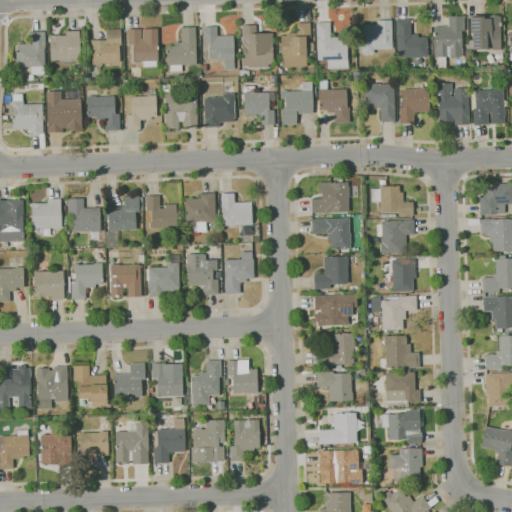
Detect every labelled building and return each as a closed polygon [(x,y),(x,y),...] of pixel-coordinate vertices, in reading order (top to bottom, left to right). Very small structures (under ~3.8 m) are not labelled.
[(476,51),(476,49),(473,50),(473,47),(469,47),(469,40),(473,40),(472,32),(470,33),(469,17),(484,16),(484,18),(490,18),(490,15),(498,15),(498,16),(500,15),(501,21),(501,25),(500,25),(500,31),(500,50),(492,50),(492,49),(486,49),(486,51),(476,51)] [(435,57),(433,27),(435,26),(449,26),(448,16),(465,16),(466,17),(464,17),(465,31),(461,31),(462,48),(463,56),(435,57)] [(413,58),(413,57),(398,57),(397,28),(394,28),(393,21),(397,20),(396,19),(411,19),(411,34),(418,34),(418,37),(427,37),(428,57),(413,58)] [(364,54),(364,53),(363,53),(363,47),(362,25),(375,24),(375,25),(378,25),(378,20),(392,20),(393,49),(374,49),(374,53),(367,53),(367,54),(364,54)] [(282,67),(281,35),(287,35),(287,33),(297,33),(297,22),(310,22),(311,37),(306,38),(307,66),(282,67)] [(328,69),(328,60),(318,60),(316,22),(330,22),(331,37),(338,37),(338,40),(347,40),(348,58),(349,68),(328,69)] [(248,68),(248,66),(244,67),(243,44),(242,25),(256,25),(257,33),(273,33),(273,43),(273,44),(272,44),(273,61),(271,61),(271,63),(269,63),(269,67),(248,68)] [(225,69),(225,58),(210,59),(209,41),(204,41),(204,27),(217,26),(217,36),(223,36),(223,35),(234,35),(235,69),(225,69)] [(182,72),(170,72),(170,65),(167,65),(167,45),(175,45),(175,42),(182,42),(182,27),(196,27),(196,46),(197,46),(197,65),(182,65),(182,72)] [(157,67),(143,67),(143,61),(140,61),(140,62),(136,62),(136,61),(133,61),(133,44),(128,44),(128,29),(141,29),(141,38),(143,38),(143,28),(158,28),(158,46),(158,49),(158,62),(157,62),(157,67)] [(92,64),(92,40),(106,40),(106,29),(121,29),(121,46),(120,46),(120,63),(100,63),(100,64),(92,64)] [(64,61),(64,60),(51,60),(51,38),(49,38),(49,35),(61,35),(67,35),(66,31),(80,30),(81,59),(71,59),(71,61),(64,61)] [(32,74),(32,66),(25,66),(25,67),(17,67),(16,47),(17,47),(17,44),(31,43),(31,32),(45,31),(46,48),(44,48),(45,66),(44,66),(44,74),(32,74)] [(12,82),(12,72),(21,71),(22,81),(12,82)] [(272,83),(271,80),(265,81),(265,76),(277,75),(277,83),(272,83)] [(350,122),(335,122),(335,112),(328,112),(328,109),(327,109),(322,109),(319,109),(319,89),(320,89),(320,80),(327,80),(327,89),(346,89),(347,107),(350,107),(350,122)] [(297,124),(283,124),(282,109),(286,109),(286,98),(282,98),(282,90),(287,90),(287,91),(302,90),(302,82),(312,82),(312,90),(313,90),(313,113),(297,113),(297,124)] [(395,121),(381,122),(381,106),(374,107),(374,104),(366,104),(366,96),(364,96),(364,85),(370,84),(370,83),(379,83),(379,84),(394,83),(395,121)] [(455,125),(455,121),(439,121),(438,83),(452,83),(452,93),(451,93),(451,97),(455,97),(454,88),(468,88),(469,125),(455,125)] [(261,125),(261,115),(244,116),(244,86),(254,86),(255,93),(269,92),(274,92),(274,103),(269,103),(269,110),(274,110),(275,124),(261,125)] [(399,123),(399,108),(402,108),(402,95),(399,95),(399,91),(402,91),(401,89),(421,89),(421,88),(429,88),(429,112),(414,112),(414,123),(399,123)] [(474,125),(473,108),(476,108),(475,90),(503,89),(504,123),(491,124),(491,113),(488,113),(488,124),(474,125)] [(48,133),(47,122),(47,92),(61,91),(62,99),(81,99),(82,123),(83,130),(71,131),(70,128),(62,128),(62,132),(48,133)] [(166,128),(165,113),(166,113),(165,94),(197,93),(198,127),(184,127),(184,121),(179,122),(179,127),(166,128)] [(206,127),(205,98),(223,97),(223,93),(235,93),(236,122),(219,122),(219,127),(206,127)] [(140,130),(127,130),(127,115),(131,115),(131,97),(148,96),(157,95),(157,116),(151,116),(151,119),(140,119),(140,130)] [(120,130),(106,130),(105,120),(96,120),(96,117),(88,117),(87,96),(115,96),(115,113),(120,113),(120,130)] [(29,133),(29,129),(14,129),(13,103),(12,103),(12,101),(24,101),(24,104),(43,104),(44,132),(29,133)] [(312,213),(312,199),(322,199),(322,193),(318,193),(318,182),(330,182),(330,183),(348,182),(348,187),(349,187),(350,197),(349,197),(349,212),(312,213)] [(480,215),(479,195),(484,195),(484,184),(511,183),(511,204),(505,204),(505,213),(486,214),(486,215),(480,215)] [(397,216),(396,212),(381,212),(381,201),(372,202),(371,189),(380,188),(380,186),(400,185),(400,192),(403,192),(403,202),(413,202),(413,216),(397,216)] [(194,232),(194,227),(186,227),(185,202),(186,202),(186,199),(201,198),(201,193),(215,193),(215,201),(216,222),(217,222),(217,228),(208,228),(208,223),(206,223),(206,232),(194,232)] [(223,226),(222,208),(221,193),(235,193),(235,202),(251,202),(252,225),(223,226)] [(152,229),(152,210),(147,210),(146,196),(160,195),(160,208),(166,208),(165,205),(177,204),(177,228),(152,229)] [(106,247),(105,231),(109,231),(108,207),(125,207),(124,196),(139,196),(139,197),(143,197),(143,211),(140,211),(140,212),(136,212),(137,229),(117,230),(117,231),(118,231),(118,247),(106,247)] [(32,228),(32,206),(30,206),(30,203),(42,203),(48,203),(47,199),(61,198),(62,228),(32,228)] [(92,231),(92,230),(73,231),(73,214),(69,214),(68,200),(67,200),(67,198),(84,198),(84,208),(100,207),(100,231),(92,231)] [(0,241),(0,200),(23,200),(23,213),(23,231),(24,231),(24,241),(0,241)] [(331,249),(331,240),(328,240),(328,234),(326,234),(326,233),(312,234),(312,219),(350,218),(350,233),(351,233),(351,243),(350,243),(350,249),(331,249)] [(389,255),(383,255),(383,253),(381,253),(381,242),(382,242),(382,220),(414,219),(414,235),(406,235),(406,252),(389,252),(389,255)] [(511,254),(511,250),(493,251),(493,242),(490,242),(489,234),(481,234),(481,219),(493,219),(511,219),(511,254)] [(240,293),(225,294),(225,277),(226,277),(226,260),(241,259),(241,252),(253,251),(253,259),(254,259),(254,278),(246,279),(246,282),(240,282),(240,293)] [(205,295),(205,292),(203,292),(203,287),(205,287),(205,285),(188,286),(187,254),(204,254),(204,255),(206,255),(206,260),(217,260),(217,270),(213,271),(213,280),(218,279),(219,294),(205,295)] [(483,292),(482,277),(493,277),(493,274),(496,274),(496,259),(498,259),(498,255),(506,255),(506,259),(511,258),(511,287),(499,287),(499,292),(483,292)] [(315,289),(314,274),(325,274),(324,257),(348,256),(348,264),(347,264),(348,283),(330,284),(331,288),(315,289)] [(393,292),(392,259),(412,258),(412,259),(415,259),(416,278),(413,278),(413,291),(393,292)] [(72,299),(71,283),(75,283),(75,278),(72,278),(72,273),(75,273),(75,265),(94,264),(94,263),(102,263),(103,284),(96,284),(96,287),(86,287),(86,299),(72,299)] [(150,297),(149,267),(168,266),(168,263),(179,263),(180,295),(150,297)] [(111,298),(111,284),(111,264),(119,264),(119,265),(138,264),(138,265),(140,265),(141,296),(128,297),(128,287),(125,287),(125,291),(123,291),(123,297),(111,298)] [(0,301),(0,268),(15,268),(15,267),(24,267),(24,287),(16,287),(17,291),(10,291),(10,301),(0,301)] [(51,300),(51,296),(33,296),(33,294),(35,294),(34,272),(63,271),(64,299),(51,300)] [(318,326),(317,322),(314,322),(314,313),(320,313),(320,310),(315,310),(315,296),(357,294),(357,307),(352,307),(353,316),(348,316),(349,325),(343,325),(318,326)] [(383,330),(382,308),(381,308),(381,302),(382,302),(382,300),(389,300),(389,297),(400,297),(400,296),(417,295),(417,311),(406,311),(407,319),(404,319),(404,329),(383,330)] [(497,332),(497,328),(496,328),(495,319),(492,319),(492,311),(483,311),(483,296),(496,296),(496,297),(511,296),(511,327),(502,328),(502,332),(497,332)] [(323,369),(323,365),(317,365),(317,350),(331,350),(331,343),(334,343),(334,334),(354,333),(355,347),(353,347),(354,364),(328,365),(328,369),(323,369)] [(403,368),(403,366),(387,367),(386,347),(385,347),(384,336),(385,336),(385,334),(391,333),(392,336),(405,335),(404,335),(406,335),(407,353),(419,352),(420,367),(403,368)] [(487,369),(486,355),(496,354),(496,351),(499,350),(499,336),(511,335),(511,364),(502,365),(502,369),(487,369)] [(188,404),(188,384),(191,384),(191,376),(199,376),(199,372),(207,372),(206,361),(220,360),(221,377),(219,377),(220,395),(209,395),(209,404),(192,405),(192,404),(188,404)] [(258,393),(249,393),(233,393),(233,377),(232,377),(232,375),(227,375),(227,360),(248,360),(249,369),(257,369),(258,393)] [(114,398),(114,375),(130,374),(130,363),(145,363),(145,379),(142,379),(142,396),(123,397),(123,398),(114,398)] [(175,396),(175,395),(158,395),(158,380),(157,380),(157,378),(152,378),(152,363),(164,363),(164,364),(182,363),(182,376),(183,395),(175,396)] [(19,397),(9,397),(10,409),(0,409),(0,368),(13,368),(13,369),(18,369),(18,365),(25,365),(25,368),(31,367),(31,378),(31,393),(30,394),(30,400),(32,400),(32,409),(19,409),(19,397)] [(107,406),(92,406),(91,398),(79,399),(79,381),(74,381),(74,368),(73,368),(73,365),(89,365),(90,375),(106,375),(107,406)] [(39,409),(39,399),(38,399),(37,381),(37,369),(40,368),(40,367),(45,367),(45,368),(49,368),(49,371),(54,371),(54,366),(67,366),(68,378),(67,378),(68,401),(54,402),(54,399),(52,399),(52,408),(39,409)] [(330,401),(329,386),(318,387),(317,372),(333,371),(333,374),(351,373),(352,392),(353,392),(353,400),(330,401)] [(421,402),(386,403),(386,372),(415,372),(415,389),(420,389),(421,402)] [(498,407),(498,406),(489,407),(489,394),(486,394),(485,374),(488,374),(488,373),(511,372),(511,405),(502,406),(502,407),(498,407)] [(421,444),(407,444),(407,439),(389,440),(389,437),(388,437),(388,433),(389,433),(389,427),(382,427),(382,414),(393,414),(398,414),(407,414),(407,410),(420,410),(420,429),(421,429),(421,444)] [(320,444),(319,430),(334,429),(334,414),(356,413),(356,418),(357,418),(357,426),(356,426),(357,442),(320,444)] [(154,463),(154,447),(158,447),(157,429),(174,429),(174,418),(184,418),(185,429),(186,452),(169,452),(169,463),(154,463)] [(192,462),(191,448),(194,448),(193,429),(202,428),(202,429),(206,429),(206,420),(225,420),(225,443),(219,443),(219,446),(224,446),(224,461),(192,462)] [(230,461),(230,446),(235,446),(235,437),(231,437),(231,432),(234,432),(234,420),(244,420),(244,428),(250,428),(250,420),(259,420),(260,448),(254,448),(254,450),(244,451),(244,461),(230,461)] [(133,464),(133,461),(130,461),(130,464),(122,464),(122,462),(116,462),(116,450),(116,431),(137,431),(136,423),(148,422),(149,451),(148,451),(148,464),(133,464)] [(511,460),(511,466),(497,464),(499,453),(495,453),(496,449),(482,446),(486,426),(507,430),(507,429),(511,430),(511,437),(510,449),(511,449),(511,460)] [(0,469),(0,454),(4,454),(4,450),(0,450),(0,436),(18,435),(18,430),(28,430),(28,434),(29,434),(30,458),(13,459),(14,469),(0,469)] [(42,463),(41,454),(42,454),(41,435),(51,434),(51,431),(70,430),(70,435),(71,451),(72,467),(59,467),(59,463),(42,463)] [(93,465),(77,465),(77,451),(81,451),(81,433),(99,432),(99,431),(108,431),(109,455),(93,455),(93,465)] [(400,481),(399,472),(398,472),(398,468),(390,469),(390,455),(399,455),(399,449),(422,448),(422,467),(420,467),(420,480),(400,481)] [(321,484),(321,474),(320,474),(319,463),(320,463),(320,451),(352,450),(358,449),(359,469),(362,469),(363,482),(321,484)] [(376,499),(376,496),(372,497),(372,489),(387,487),(388,491),(381,492),(382,498),(376,499)] [(391,511),(384,501),(385,501),(383,499),(384,496),(384,495),(390,491),(392,494),(400,488),(406,497),(409,495),(414,502),(423,496),(424,498),(425,497),(427,499),(426,500),(431,508),(425,511),(391,511)] [(322,511),(322,509),(326,509),(326,503),(325,503),(325,491),(328,491),(328,492),(350,492),(350,511),(322,511)]
